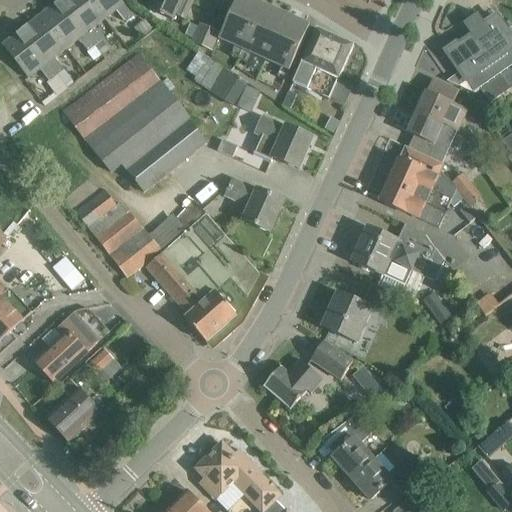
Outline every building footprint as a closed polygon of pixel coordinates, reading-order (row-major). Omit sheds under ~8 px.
[(62,0),(60,1),(96,47),(103,41),(92,28),(95,27),(104,20),(105,19),(89,0),(62,0)] [(89,0),(105,19),(116,10),(126,23),(134,17),(120,0),(89,0)] [(194,0),(154,0),(150,10),(173,21),(175,16),(185,21),(194,0)] [(237,0),(219,40),(234,47),(231,54),(248,62),(251,55),(281,68),(278,76),(286,80),(310,26),(309,26),(287,16),(286,15),(286,16),(264,6),(264,5),(263,5),(251,0),(237,0)] [(79,39),(89,52),(96,47),(60,1),(41,16),(66,49),(79,39)] [(464,26),(470,35),(446,52),(466,81),(491,64),(511,49),(511,38),(506,30),(505,30),(496,18),(497,17),(496,16),(495,17),(496,18),(486,25),(478,14),(477,15),(478,17),(464,26)] [(41,16),(22,31),(57,76),(65,70),(55,57),(66,49),(41,16)] [(146,20),(135,28),(142,38),(153,30),(146,20)] [(197,50),(210,56),(220,35),(206,29),(197,50)] [(323,33),(317,30),(293,85),(311,94),(336,39),(334,38),(334,37),(333,37),(332,38),(333,39),(331,42),(321,38),(324,32),(323,32),(323,33)] [(41,69),(51,82),(57,76),(22,31),(3,46),(28,79),(41,69)] [(343,42),(336,39),(311,94),(329,103),(330,101),(325,99),(334,79),(339,81),(341,76),(340,76),(344,68),(345,68),(345,66),(348,58),(349,58),(350,56),(349,56),(353,48),(354,48),(354,46),(353,46),(352,46),(344,42),(343,41),(343,42)] [(103,41),(96,47),(102,55),(102,56),(109,50),(103,41)] [(102,55),(96,47),(89,52),(95,61),(102,55)] [(239,112),(240,110),(255,88),(200,52),(187,72),(197,77),(193,82),(239,112)] [(192,119),(140,54),(64,114),(111,173),(121,165),(144,193),(208,143),(190,121),(192,119)] [(74,83),(64,71),(58,76),(67,89),(74,83)] [(51,82),(47,85),(56,97),(67,89),(58,76),(57,76),(51,82)] [(501,76),(480,90),(489,103),(510,89),(501,76)] [(443,125),(458,132),(467,112),(452,105),(459,92),(433,80),(427,93),(426,92),(417,112),(444,124),(443,125)] [(255,88),(240,110),(251,118),(266,95),(255,88)] [(297,95),(289,92),(283,106),(291,109),(297,95)] [(428,157),(443,164),(458,132),(443,125),(444,124),(417,112),(407,134),(433,146),(428,157)] [(299,170),(313,139),(286,127),(286,129),(262,118),(255,134),(278,144),(272,158),(299,170)] [(335,134),(341,122),(332,118),(327,130),(335,134)] [(511,155),(511,135),(510,137),(503,142),(511,155)] [(235,160),(240,148),(225,141),(220,153),(235,160)] [(445,165),(443,164),(428,157),(405,147),(380,202),(439,229),(457,190),(441,174),(445,165)] [(464,175),(452,184),(471,208),(483,199),(464,175)] [(257,191),(233,180),(226,196),(250,208),(243,221),(270,233),(284,202),(257,190),(257,191)] [(105,192),(77,214),(127,279),(143,266),(162,254),(149,236),(131,213),(128,215),(120,205),(117,207),(105,192)] [(146,269),(188,317),(216,293),(237,317),(260,275),(207,216),(205,217),(193,204),(178,220),(173,215),(149,236),(162,254),(163,254),(146,269)] [(467,205),(460,211),(470,224),(477,218),(467,205)] [(368,229),(353,263),(406,287),(412,272),(436,283),(445,263),(423,233),(405,225),(398,241),(368,229)] [(0,247),(8,240),(0,230),(0,247)] [(63,282),(72,292),(85,281),(76,270),(63,282)] [(0,343),(23,322),(2,298),(9,291),(0,282),(0,343)] [(365,298),(392,309),(398,296),(372,285),(372,287),(370,286),(365,298)] [(237,317),(216,293),(188,317),(185,319),(186,320),(181,324),(192,336),(197,332),(207,344),(237,317)] [(499,306),(489,293),(477,303),(486,315),(499,306)] [(371,308),(339,294),(323,329),(356,343),(371,308)] [(435,294),(424,302),(440,325),(451,318),(435,294)] [(62,338),(35,363),(55,384),(110,332),(89,309),(77,312),(56,331),(62,338)] [(324,343),(312,361),(341,381),(353,362),(324,343)] [(108,353),(90,368),(99,378),(117,363),(108,353)] [(281,368),(264,388),(291,411),(308,391),(311,393),(322,380),(300,361),(288,374),(281,368)] [(354,377),(362,386),(372,377),(364,368),(354,377)] [(70,398),(47,420),(69,443),(101,413),(71,381),(61,389),(70,398)] [(333,459),(353,481),(376,460),(362,444),(375,432),(359,414),(343,428),(354,440),(333,459)] [(443,441),(443,455),(456,455),(456,441),(443,441)] [(223,445),(197,470),(209,482),(203,488),(217,501),(234,485),(260,511),(265,511),(282,496),(260,474),(261,473),(261,472),(256,477),(249,470),(254,465),(240,451),(234,456),(223,445)] [(376,460),(353,481),(371,501),(392,482),(404,496),(419,482),(403,462),(388,475),(376,460)] [(511,504),(511,500),(498,485),(500,483),(482,461),(472,470),(490,491),(487,493),(503,511),(511,504)] [(511,466),(511,465),(502,474),(511,485),(511,466)] [(167,511),(207,511),(188,492),(167,511)] [(413,511),(416,510),(417,511),(422,511),(424,511),(411,497),(394,511),(413,511)]
